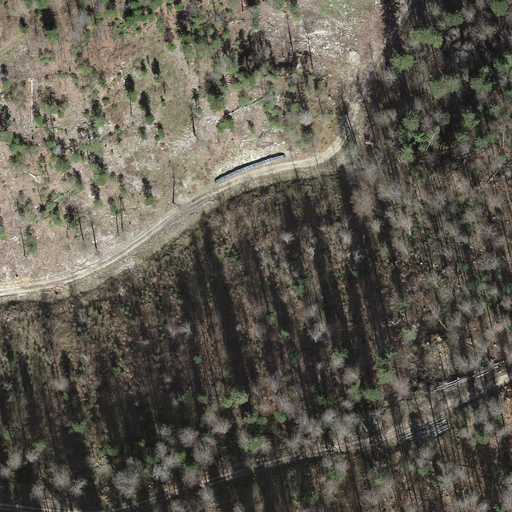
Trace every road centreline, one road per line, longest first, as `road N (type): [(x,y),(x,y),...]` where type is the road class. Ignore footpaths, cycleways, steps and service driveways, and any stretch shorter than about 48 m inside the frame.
road 1 (track): [(0,286),(82,286),(243,182),(320,159),(339,139),(408,0)]
road 2 (track): [(0,505),(125,506),(371,439),(511,372)]
